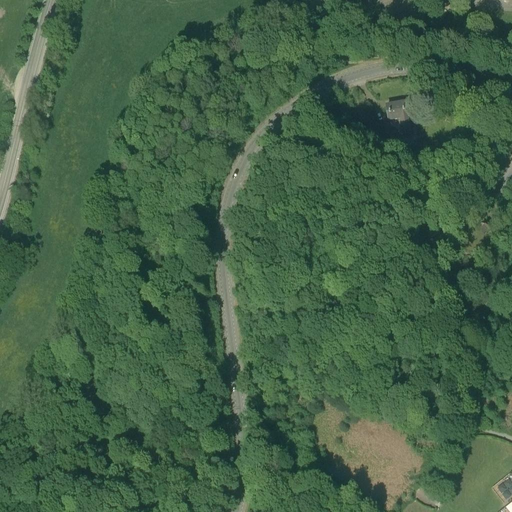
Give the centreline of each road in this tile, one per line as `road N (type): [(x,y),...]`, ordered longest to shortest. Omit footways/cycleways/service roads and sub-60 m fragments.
road 1 (unclassified): [(236,511),(245,461),(222,241),(250,150),(315,94),(374,70),(434,65),(511,86)]
road 2 (secondary): [(0,199),(51,0)]
road 3 (track): [(505,181),(483,193),(431,187),(428,238)]
